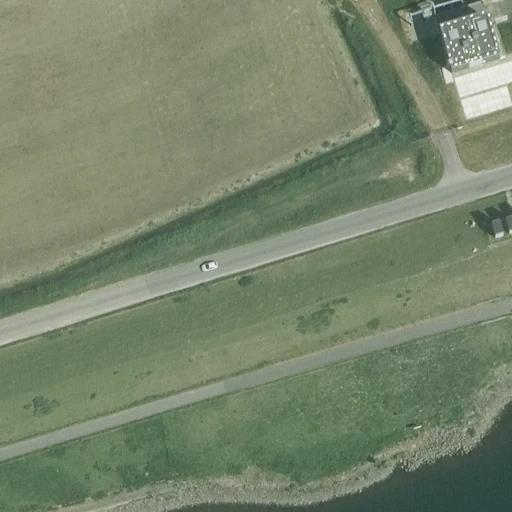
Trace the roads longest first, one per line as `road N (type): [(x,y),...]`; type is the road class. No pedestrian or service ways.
road 1 (tertiary): [(0,334),(511,179)]
road 2 (track): [(440,136),(423,94),(361,0)]
